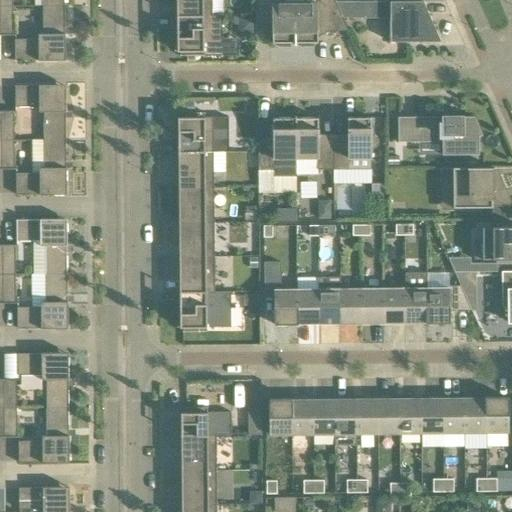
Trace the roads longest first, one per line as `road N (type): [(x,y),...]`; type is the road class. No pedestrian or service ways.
road 1 (residential): [(135,83),(506,79)]
road 2 (residential): [(511,358),(140,361)]
road 3 (residential): [(140,361),(135,83)]
road 4 (residential): [(140,511),(140,361)]
road 5 (residential): [(112,334),(111,204)]
road 6 (residential): [(111,204),(110,83)]
